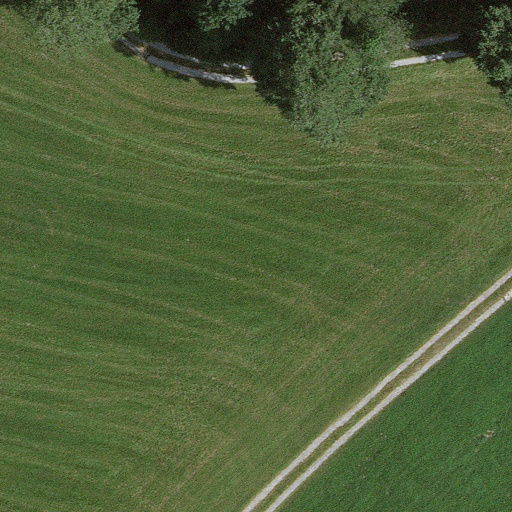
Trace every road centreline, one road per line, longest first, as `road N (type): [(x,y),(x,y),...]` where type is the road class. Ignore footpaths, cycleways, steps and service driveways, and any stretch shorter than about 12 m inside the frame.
road 1 (track): [(85,0),(146,52),(231,70),(511,39)]
road 2 (track): [(511,282),(268,511)]
